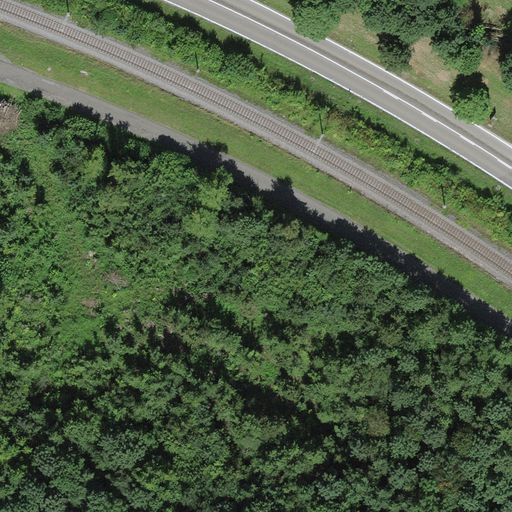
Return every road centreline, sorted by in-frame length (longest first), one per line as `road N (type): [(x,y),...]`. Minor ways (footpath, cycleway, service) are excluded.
road 1 (track): [(0,74),(153,132),(368,244),(511,336)]
road 2 (primary): [(198,0),(265,29),(511,173)]
